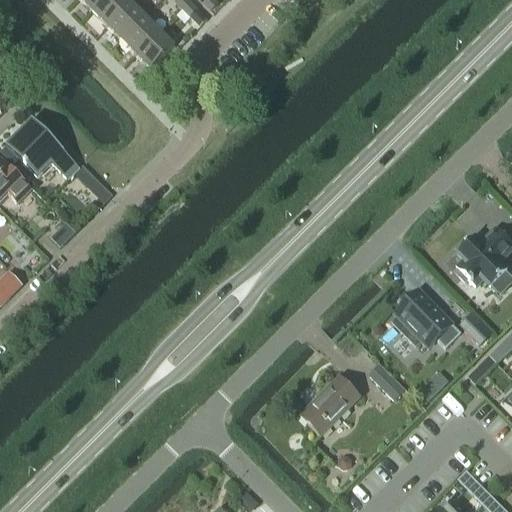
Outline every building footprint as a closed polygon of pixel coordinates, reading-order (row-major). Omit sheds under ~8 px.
[(79,0),(93,14),(107,0),(79,0)] [(108,29),(131,5),(125,0),(107,0),(93,14),(108,29)] [(184,13),(191,5),(185,0),(180,0),(176,5),(184,13)] [(211,0),(204,7),(212,14),(219,7),(211,0)] [(122,43),(146,20),(131,5),(108,29),(122,43)] [(191,5),(184,13),(191,20),(199,12),(191,5)] [(137,58),(160,34),(146,20),(122,43),(137,58)] [(160,34),(137,58),(152,73),(175,50),(160,34)] [(11,166),(17,159),(25,168),(24,168),(27,171),(28,170),(38,180),(52,166),(69,183),(74,179),(85,189),(94,180),(83,169),(80,172),(32,125),(24,133),(26,134),(18,141),(17,140),(7,150),(1,156),(11,166)] [(0,206),(9,197),(18,207),(33,192),(3,162),(0,164),(0,206)] [(85,189),(104,209),(104,208),(113,199),(94,180),(85,189)] [(50,242),(60,252),(73,239),(63,229),(50,242)] [(499,268),(511,255),(511,249),(496,233),(480,249),(473,242),(457,258),(464,265),(456,273),(458,275),(455,277),(467,290),(468,288),(470,290),(472,288),(475,292),(483,284),(490,292),(507,275),(499,268)] [(8,275),(0,283),(0,310),(22,289),(8,275)] [(418,295),(394,318),(406,330),(400,335),(415,350),(420,344),(428,352),(437,344),(445,352),(460,337),(418,295)] [(471,317),(459,329),(478,348),(490,337),(471,317)] [(511,349),(506,343),(497,353),(504,360),(511,351),(511,349)] [(405,394),(379,369),(367,380),(393,406),(405,394)] [(477,373),(467,382),(474,389),(484,380),(477,373)] [(360,401),(339,380),(299,419),(320,441),(360,401)] [(426,387),(415,398),(424,408),(436,397),(426,387)] [(511,395),(500,407),(511,418),(511,395)] [(341,460),(337,464),(337,469),(341,473),(347,473),(351,469),(350,463),(346,459),(341,460)] [(481,490),(472,499),(482,508),(490,500),(481,490)] [(246,496),(238,505),(245,511),(253,511),(258,508),(258,507),(246,496)] [(490,500),(482,508),(485,511),(497,511),(500,510),(490,500)]
